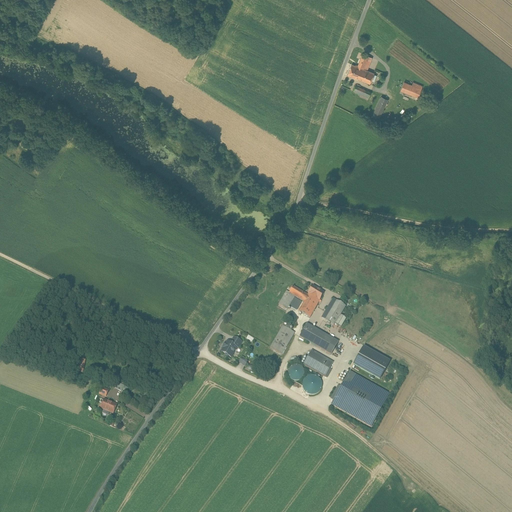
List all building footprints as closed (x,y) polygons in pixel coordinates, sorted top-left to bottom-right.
[(374,73),(362,68),(367,56),(363,54),(357,67),(359,67),(355,77),(370,83),(374,73)] [(357,67),(352,64),(348,74),(355,77),(359,67),(357,67)] [(403,81),(399,90),(418,97),(422,85),(413,81),(412,84),(403,81)] [(356,85),(353,91),(360,94),(359,96),(367,99),(370,91),(356,85)] [(388,100),(381,97),(371,117),(378,121),(388,100)] [(293,285),(282,305),(289,309),(290,307),(312,319),(327,292),(312,284),(307,293),(293,285)] [(345,308),(336,302),(325,319),(340,328),(346,319),(340,315),(345,308)] [(338,342),(307,324),(299,337),(330,355),(338,342)] [(296,334),(283,327),(271,347),(285,354),(296,334)] [(231,344),(228,342),(222,353),(232,358),(235,353),(239,355),(242,350),(239,348),(243,341),(235,336),(231,344)] [(363,347),(353,365),(381,381),(391,363),(363,347)] [(334,363),(312,351),(303,365),(325,378),(334,363)] [(240,357),(238,363),(245,365),(248,360),(240,357)] [(286,375),(299,382),(306,370),(293,363),(286,375)] [(391,396),(350,372),(330,405),(372,429),(391,396)] [(323,378),(307,373),(302,390),(318,395),(323,378)] [(115,387),(120,392),(124,388),(119,383),(115,387)] [(99,394),(105,397),(108,391),(102,388),(99,394)] [(119,405),(103,398),(98,408),(114,415),(119,405)]
